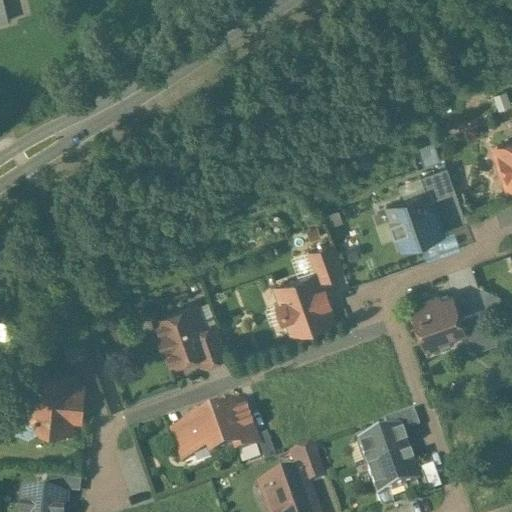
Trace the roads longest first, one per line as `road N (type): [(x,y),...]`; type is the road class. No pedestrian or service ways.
road 1 (residential): [(389,324),(120,423),(100,450),(94,511)]
road 2 (secondary): [(283,0),(0,177)]
road 3 (residential): [(460,511),(389,324)]
road 4 (residential): [(511,219),(496,225),(470,258),(391,290),(389,324)]
